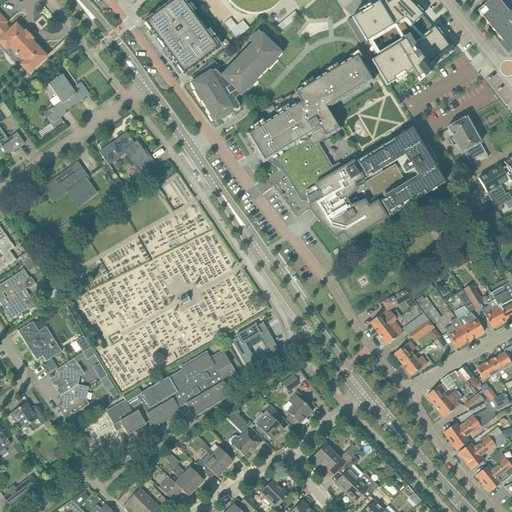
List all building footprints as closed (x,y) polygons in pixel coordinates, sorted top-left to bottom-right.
[(183,0),(172,0),(144,21),(183,74),(185,73),(188,76),(197,70),(194,66),(219,48),(183,0)] [(228,0),(229,0),(230,3),(234,6),(238,9),(243,12),(248,13),(253,14),(258,14),(263,13),(268,11),(272,8),(276,5),(280,1),(280,0),(228,0)] [(374,4),(347,21),(362,47),(364,46),(368,43),(367,41),(405,18),(412,25),(418,19),(421,22),(425,19),(422,15),(423,13),(409,0),(384,0),(385,1),(380,4),(379,1),(378,2),(374,4)] [(498,0),(489,0),(485,4),(477,10),(503,42),(501,44),(508,51),(510,49),(511,50),(511,51),(511,50),(511,9),(509,12),(498,0)] [(277,26),(281,31),(299,15),(295,10),(277,26)] [(29,73),(46,56),(31,41),(33,39),(26,31),(24,33),(16,24),(10,30),(5,24),(7,22),(0,14),(0,42),(6,49),(13,42),(28,58),(21,65),(29,73)] [(230,17),(224,22),(237,37),(249,27),(243,20),(237,25),(230,17)] [(372,60),(371,60),(387,85),(394,81),(395,81),(393,78),(404,72),(405,74),(412,70),(414,73),(417,78),(422,75),(424,78),(432,72),(431,71),(429,68),(427,66),(432,62),(434,65),(441,59),(438,55),(442,51),(446,56),(453,50),(435,27),(433,28),(429,32),(430,33),(430,34),(412,47),(415,52),(413,54),(410,49),(408,46),(404,40),(372,60)] [(212,121),(216,119),(234,109),(235,109),(235,110),(236,110),(237,110),(238,110),(238,109),(239,109),(239,108),(239,107),(239,106),(237,102),(235,99),(239,94),(241,96),(242,94),(247,90),(248,90),(256,81),(257,81),(256,80),(257,79),(267,69),(268,69),(276,60),(277,60),(276,59),(277,58),(282,53),(278,50),(278,49),(282,44),(281,44),(279,40),(280,40),(279,39),(264,31),(261,34),(258,31),(249,40),(252,43),(225,72),(221,76),(217,72),(221,68),(213,60),(197,73),(191,77),(193,81),(190,83),(195,90),(194,91),(201,102),(202,101),(210,115),(209,116),(212,121)] [(252,130),(245,134),(247,137),(253,146),(252,147),(255,152),(256,151),(259,156),(259,157),(262,162),(263,163),(267,161),(272,158),(275,160),(279,162),(282,165),(284,168),(288,175),(300,196),(306,196),(306,197),(307,198),(307,199),(307,201),(308,202),(308,203),(308,205),(309,206),(310,207),(310,208),(311,210),(314,215),(317,219),(337,239),(337,238),(335,236),(343,231),(347,239),(348,240),(386,217),(377,202),(368,207),(365,202),(364,201),(350,206),(345,199),(357,189),(356,187),(354,183),(362,177),(355,166),(353,162),(345,166),(342,168),(340,169),(338,165),(332,169),(317,145),(317,144),(318,143),(336,133),(339,131),(337,127),(326,108),(317,114),(315,110),(332,100),(361,83),(363,86),(360,88),(360,89),(369,84),(373,81),(359,58),(361,57),(357,51),(355,52),(355,53),(357,52),(358,54),(360,56),(353,60),(352,58),(351,58),(339,66),(338,66),(337,66),(339,69),(328,75),(327,72),(327,73),(326,73),(324,74),(313,81),(314,83),(304,90),(302,87),(301,88),(295,92),(295,93),(291,95),(290,94),(283,99),(284,101),(274,108),(272,105),(264,110),(270,119),(269,120),(264,123),(252,130)] [(53,113),(48,116),(52,123),(66,114),(65,111),(89,94),(81,82),(72,88),(62,74),(57,78),(57,77),(54,79),(48,83),(60,101),(50,109),(53,113)] [(0,156),(6,152),(8,154),(9,154),(7,151),(12,148),(14,150),(24,143),(17,132),(7,139),(0,128),(0,122),(7,118),(0,108),(0,156)] [(466,117),(447,127),(448,128),(452,137),(449,139),(453,145),(456,144),(461,153),(464,152),(472,166),(472,165),(470,161),(485,152),(487,157),(488,157),(471,126),(466,117)] [(412,128),(357,161),(365,176),(409,150),(424,175),(380,201),(389,216),(444,183),(436,169),(439,167),(423,140),(420,142),(412,128)] [(100,163),(106,171),(110,177),(114,174),(108,165),(128,151),(146,176),(158,168),(145,149),(143,150),(137,141),(134,143),(127,132),(99,152),(104,160),(100,163)] [(484,174),(478,178),(487,193),(495,208),(506,203),(507,202),(510,201),(511,199),(511,198),(508,193),(506,194),(505,195),(499,198),(498,194),(494,189),(495,188),(500,185),(507,181),(508,180),(509,181),(509,182),(511,180),(511,156),(503,163),(504,164),(501,167),(501,166),(500,165),(484,174)] [(88,178),(83,171),(78,163),(67,170),(67,171),(44,187),(43,187),(53,202),(73,188),(83,202),(96,193),(86,179),(88,178)] [(391,166),(365,182),(375,198),(401,183),(391,166)] [(495,208),(490,211),(496,222),(501,218),(495,208)] [(490,211),(485,215),(491,225),(496,222),(490,211)] [(485,215),(479,218),(485,228),(491,225),(485,215)] [(479,218),(474,221),(480,231),(485,228),(479,218)] [(434,229),(440,240),(447,235),(449,231),(446,226),(441,225),(434,229)] [(0,251),(3,255),(0,257),(0,271),(16,260),(10,251),(15,247),(0,226),(0,251)] [(19,257),(23,262),(33,256),(29,251),(19,257)] [(34,255),(33,256),(23,262),(29,272),(33,268),(37,273),(43,269),(34,255)] [(455,260),(452,262),(457,269),(458,268),(459,269),(470,261),(466,255),(455,261),(455,260)] [(445,265),(435,271),(439,279),(450,273),(445,265)] [(0,303),(10,320),(19,314),(35,304),(25,289),(33,284),(24,269),(0,284),(0,294),(6,290),(10,296),(0,302),(0,303)] [(498,306),(506,320),(511,316),(511,287),(511,286),(509,282),(501,287),(503,289),(492,296),(494,300),(498,306)] [(82,283),(74,287),(77,293),(84,289),(82,283)] [(472,284),(464,289),(474,307),(483,302),(472,284)] [(397,293),(389,298),(394,307),(405,301),(411,309),(417,305),(410,296),(405,289),(398,293),(397,293)] [(435,289),(431,292),(440,306),(445,303),(435,289)] [(455,294),(463,305),(470,301),(462,289),(455,294)] [(186,294),(180,298),(183,304),(190,300),(186,294)] [(422,296),(416,300),(432,324),(441,318),(426,297),(424,298),(422,296)] [(485,316),(487,319),(492,328),(506,320),(498,306),(494,300),(487,303),(488,305),(481,309),(485,316)] [(385,310),(370,323),(378,334),(394,321),(394,322),(395,321),(396,320),(395,317),(395,318),(392,314),(392,313),(390,312),(388,314),(388,313),(385,310)] [(457,319),(469,340),(484,332),(476,318),(470,312),(457,319)] [(407,336),(409,334),(429,320),(423,313),(402,328),(407,336)] [(445,329),(455,348),(469,340),(457,319),(457,318),(450,322),(452,325),(445,329)] [(409,334),(415,342),(434,328),(429,320),(409,334)] [(394,321),(378,334),(387,345),(403,332),(394,321)] [(26,326),(18,331),(27,345),(29,343),(30,344),(32,345),(34,347),(33,350),(34,351),(32,353),(36,360),(42,356),(46,362),(47,361),(48,362),(53,370),(57,367),(51,358),(62,352),(45,326),(38,331),(32,322),(26,326)] [(231,341),(243,360),(248,369),(257,363),(245,343),(258,335),(270,356),(279,351),(263,322),(257,326),(255,323),(236,335),(237,337),(231,341)] [(80,338),(75,341),(83,353),(88,349),(91,348),(83,336),(80,338)] [(439,337),(434,341),(440,349),(445,345),(439,337)] [(394,354),(402,365),(414,356),(411,352),(415,349),(409,341),(394,354)] [(239,379),(234,370),(223,350),(210,357),(207,351),(181,366),(187,377),(184,379),(180,371),(169,377),(141,393),(139,388),(123,397),(125,400),(106,411),(113,424),(112,425),(116,431),(123,427),(127,435),(146,424),(145,423),(151,420),(155,427),(167,420),(181,412),(177,406),(184,402),(193,417),(232,395),(227,386),(239,379)] [(511,358),(509,360),(505,352),(490,360),(497,372),(506,367),(509,371),(511,369),(511,358)] [(417,360),(414,356),(402,365),(411,376),(427,364),(421,356),(417,360)] [(57,391),(60,397),(79,385),(80,376),(84,374),(74,358),(56,370),(59,375),(58,378),(51,383),(53,385),(57,386),(58,387),(57,391)] [(476,368),(481,377),(482,380),(490,376),(492,381),(495,381),(496,380),(498,379),(499,377),(497,372),(490,360),(476,368)] [(455,371),(448,375),(454,385),(457,389),(468,380),(472,376),(471,374),(464,366),(456,373),(455,371)] [(104,371),(97,375),(100,380),(107,376),(107,375),(104,371)] [(293,375),(282,383),(288,392),(300,384),(293,375)] [(444,393),(448,390),(442,383),(426,395),(435,406),(447,397),(444,393)] [(88,387),(79,385),(60,397),(63,402),(63,405),(58,408),(65,420),(69,417),(70,413),(71,412),(75,413),(89,404),(86,399),(88,387)] [(109,391),(113,397),(118,394),(114,387),(109,391)] [(489,388),(484,392),(490,401),(491,400),(496,397),(490,388),(489,388)] [(447,397),(435,406),(444,417),(452,411),(460,405),(457,402),(462,398),(456,390),(451,394),(447,397)] [(290,414),(286,418),(295,427),(298,423),(300,424),(307,417),(305,415),(310,410),(312,412),(312,411),(295,394),(288,401),(284,406),(284,408),(287,411),(287,412),(290,414)] [(486,403),(478,394),(464,405),(469,411),(486,403)] [(494,408),(495,411),(509,403),(504,394),(491,400),(495,408),(494,408)] [(33,431),(39,427),(47,421),(38,407),(32,411),(26,403),(10,414),(16,422),(21,430),(29,425),(33,431)] [(284,419),(276,412),(271,406),(263,414),(265,416),(256,425),(272,441),(284,429),(279,424),(284,419)] [(235,413),(227,417),(232,422),(238,416),(235,413)] [(477,422),(450,441),(456,450),(468,441),(465,437),(473,431),(474,433),(481,428),(481,427),(496,416),(493,413),(477,422)] [(459,429),(456,423),(443,432),(450,441),(477,422),(473,416),(466,421),(467,423),(459,429)] [(0,451),(3,449),(10,444),(7,439),(13,436),(8,428),(2,420),(0,421),(0,451)] [(231,445),(228,448),(235,455),(239,452),(244,456),(255,445),(256,447),(261,442),(247,428),(238,437),(236,436),(234,437),(231,439),(230,442),(231,445)] [(465,461),(471,470),(483,461),(480,456),(488,450),(489,452),(506,439),(502,433),(491,441),(465,461)] [(192,437),(203,448),(207,452),(225,469),(233,461),(219,448),(214,453),(196,435),(192,437)] [(466,446),(458,453),(465,461),(491,441),(488,436),(487,436),(481,441),(482,442),(474,448),(470,443),(466,446)] [(334,475),(339,470),(353,456),(359,450),(353,445),(340,459),(332,451),(333,449),(327,442),(312,458),(327,473),(329,471),(334,475)] [(487,466),(476,475),(483,484),(509,462),(504,457),(505,457),(500,451),(491,458),(497,465),(491,470),(487,466)] [(207,452),(195,464),(199,468),(211,479),(215,475),(217,477),(225,469),(207,452)] [(164,457),(171,464),(196,489),(204,481),(195,473),(199,468),(195,464),(194,463),(185,472),(177,464),(179,462),(170,453),(169,453),(164,457)] [(341,476),(334,483),(344,493),(359,478),(358,478),(349,469),(353,465),(358,460),(353,456),(339,470),(343,474),(342,475),(341,476)] [(489,492),(501,482),(497,478),(505,472),(507,473),(511,468),(511,466),(509,462),(483,484),(489,492)] [(188,497),(196,489),(171,464),(168,467),(171,470),(171,471),(179,478),(174,483),(181,490),(188,497)] [(359,478),(344,493),(354,503),(362,495),(364,494),(368,498),(374,491),(378,487),(376,484),(364,473),(359,479),(359,478)] [(143,474),(137,480),(142,486),(148,480),(143,474)] [(9,504),(37,483),(31,476),(3,497),(9,504)] [(177,493),(181,490),(174,483),(168,477),(159,488),(172,500),(178,494),(177,493)] [(289,494),(273,479),(259,493),(275,509),(289,494)] [(115,491),(119,495),(123,491),(119,487),(115,491)] [(126,502),(134,510),(147,496),(140,489),(126,502)] [(381,511),(384,510),(377,504),(382,498),(374,491),(368,498),(366,499),(371,504),(362,511),(381,511)] [(83,492),(71,500),(79,508),(89,498),(83,492)] [(134,510),(136,511),(145,511),(154,503),(147,496),(134,510)] [(240,502),(246,508),(250,511),(253,511),(257,508),(246,497),(240,502)] [(313,511),(302,501),(290,511),(313,511)] [(160,511),(162,510),(154,503),(145,511),(160,511)]
